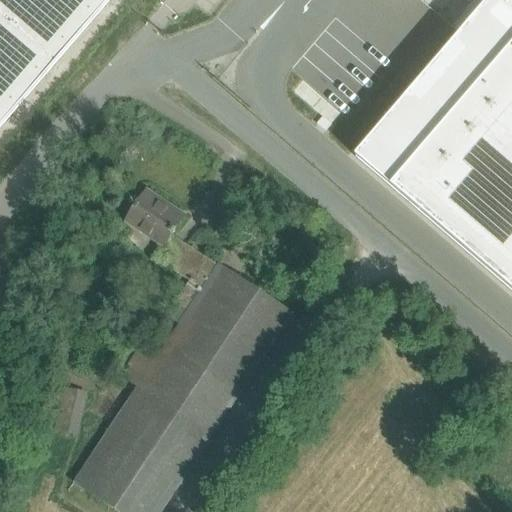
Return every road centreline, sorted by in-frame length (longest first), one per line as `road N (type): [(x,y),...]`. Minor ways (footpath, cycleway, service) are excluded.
road 1 (unclassified): [(0,208),(123,66),(168,60),(511,352)]
road 2 (track): [(123,66),(30,271),(0,394)]
